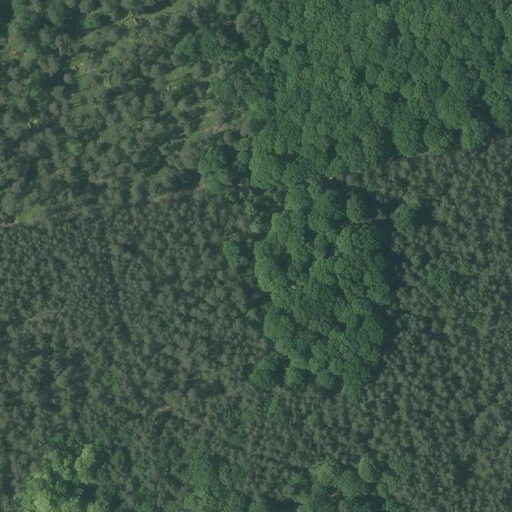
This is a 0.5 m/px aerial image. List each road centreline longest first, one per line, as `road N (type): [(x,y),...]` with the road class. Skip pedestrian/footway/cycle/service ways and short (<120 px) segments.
road 1 (track): [(0,128),(99,216),(132,383),(160,406),(378,511)]
road 2 (track): [(511,140),(99,216)]
